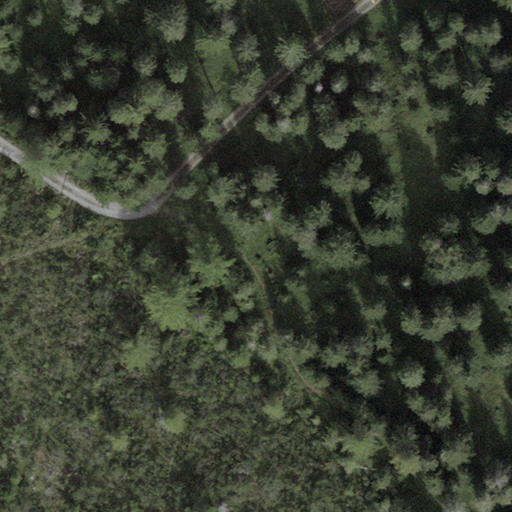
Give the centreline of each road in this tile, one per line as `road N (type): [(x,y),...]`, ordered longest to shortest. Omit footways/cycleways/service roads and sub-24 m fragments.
road 1 (track): [(392,0),(355,37),(205,140),(161,211)]
road 2 (track): [(0,141),(67,187),(161,211)]
